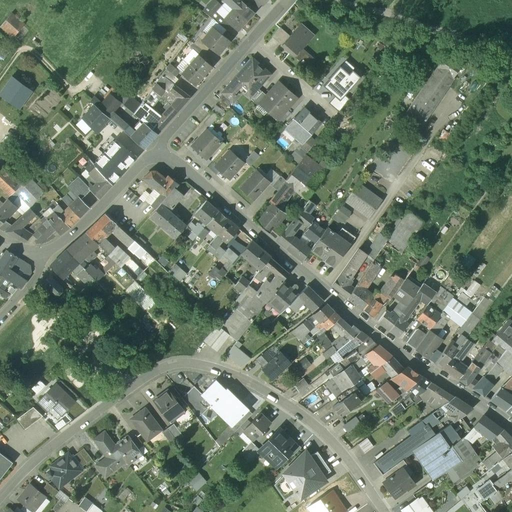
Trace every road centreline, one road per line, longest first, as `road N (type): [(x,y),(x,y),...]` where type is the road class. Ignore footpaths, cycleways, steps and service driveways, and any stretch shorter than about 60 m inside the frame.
road 1 (residential): [(384,511),(334,442),(295,410),(234,374),(186,364),(154,371),(28,466),(0,500)]
road 2 (residential): [(511,429),(376,337),(160,154)]
road 3 (track): [(342,0),(511,56)]
road 4 (residential): [(160,154),(145,159),(43,262)]
road 5 (residential): [(249,41),(164,139),(160,154)]
